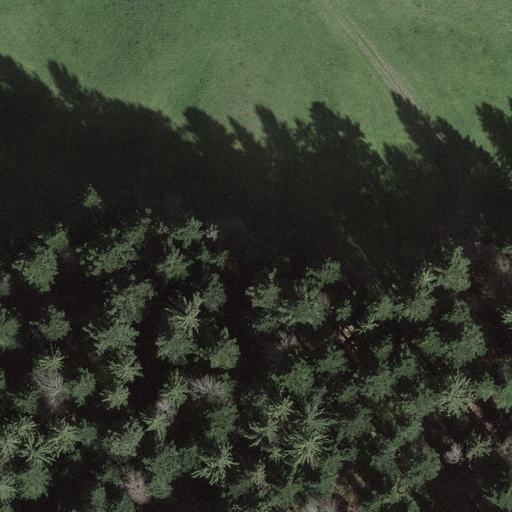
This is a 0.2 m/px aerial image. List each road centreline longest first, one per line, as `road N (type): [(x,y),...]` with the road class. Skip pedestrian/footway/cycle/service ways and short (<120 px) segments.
road 1 (track): [(41,511),(101,468),(264,392),(383,312),(511,252)]
road 2 (track): [(328,0),(443,153),(453,277)]
